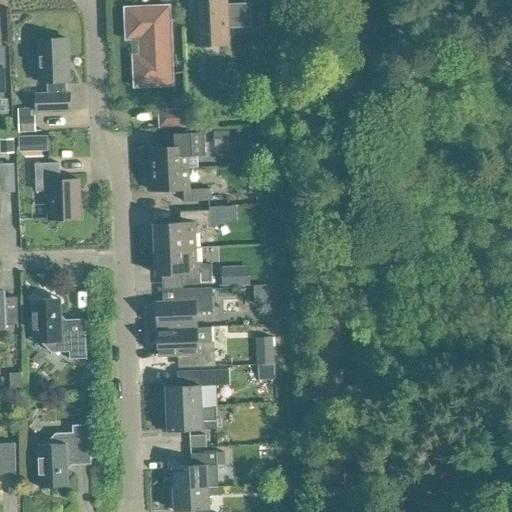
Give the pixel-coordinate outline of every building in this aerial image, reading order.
[(250,3),(226,4),(225,0),(221,0),(194,1),(196,46),(228,45),(227,28),(251,27),(250,3)] [(172,85),(169,6),(124,8),(126,39),(139,39),(140,55),(132,55),(134,87),(172,85)] [(65,93),(65,81),(69,81),(67,39),(37,40),(39,82),(47,82),(48,94),(35,94),(36,112),(70,111),(69,93),(65,93)] [(160,127),(185,126),(184,110),(159,111),(160,127)] [(35,116),(18,117),(19,133),(35,132),(35,116)] [(213,148),(230,147),(229,131),(212,132),(213,148)] [(151,170),(197,167),(196,155),(206,155),(205,133),(164,135),(164,147),(150,147),(151,170)] [(19,151),(34,151),(34,135),(18,136),(19,151)] [(0,153),(12,153),(12,140),(0,140),(0,153)] [(60,180),(59,163),(35,164),(36,191),(47,191),(48,220),(80,219),(79,180),(60,180)] [(0,192),(15,192),(14,164),(0,164),(0,192)] [(152,192),(183,190),(184,202),(212,201),(211,189),(188,190),(187,168),(151,170),(152,192)] [(155,250),(195,248),(195,233),(210,230),(209,210),(180,212),(180,224),(153,225),(155,250)] [(195,248),(155,250),(156,275),(162,274),(162,289),(183,288),(183,286),(212,284),(211,265),(196,263),(195,248)] [(248,266),(220,267),(220,285),(248,285),(248,266)] [(265,293),(267,293),(266,285),(264,285),(254,286),(254,293),(265,293)] [(158,329),(196,327),(195,312),(213,311),(212,288),(184,289),(184,301),(157,302),(158,329)] [(0,328),(6,328),(6,324),(18,324),(17,297),(5,297),(4,292),(0,292),(0,328)] [(65,323),(61,320),(60,298),(32,300),(34,343),(41,342),(52,353),(69,352),(69,359),(87,359),(85,323),(65,323)] [(212,327),(196,327),(158,329),(159,356),(178,355),(178,368),(215,366),(214,342),(212,342),(212,327)] [(274,364),(273,337),(266,337),(255,337),(256,365),(274,364)] [(274,364),(256,365),(257,380),(268,379),(275,379),(274,364)] [(162,409),(202,408),(201,394),(215,394),(215,385),(200,385),(200,377),(204,376),(204,375),(205,375),(205,371),(188,372),(189,386),(161,387),(162,409)] [(10,392),(22,391),(21,373),(9,373),(10,392)] [(216,407),(202,408),(162,409),(163,431),(217,429),(216,407)] [(40,488),(68,486),(67,465),(71,461),(91,460),(89,425),(72,425),(72,433),(55,433),(45,444),(38,445),(40,488)] [(0,471),(15,471),(14,443),(0,443),(0,471)] [(191,466),(172,467),(173,489),(208,487),(217,487),(216,465),(225,465),(224,452),(191,454),(191,466)] [(223,486),(208,487),(173,489),(174,511),(209,509),(209,496),(223,495),(223,486)]
